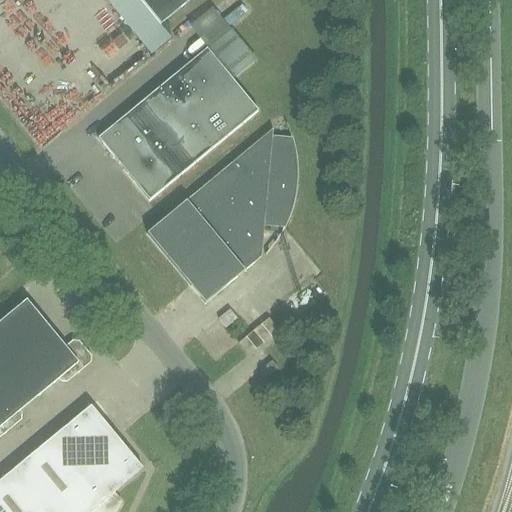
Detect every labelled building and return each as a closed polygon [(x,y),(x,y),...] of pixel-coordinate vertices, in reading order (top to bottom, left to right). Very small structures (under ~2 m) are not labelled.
[(139,0),(161,25),(191,0),(139,0)] [(98,139),(149,201),(258,112),(232,81),(254,62),(229,31),(98,139)] [(294,204),(295,198),(296,192),(297,186),(297,180),(297,174),(297,168),(297,162),(296,156),(295,150),(294,144),(292,138),(291,139),(272,137),(273,130),(147,235),(205,305),(261,258),(264,227),(270,228),(270,232),(278,233),(279,229),(283,229),(282,231),(283,231),(286,226),(288,221),(290,215),(292,210),(294,204)] [(91,356),(79,341),(72,341),(65,347),(26,300),(0,321),(0,437),(21,420),(22,414),(15,406),(34,391),(39,396),(59,379),(61,382),(67,382),(91,363),(91,356)] [(229,310),(218,319),(225,328),(237,319),(229,310)] [(278,331),(268,319),(238,344),(248,356),(278,331)] [(267,378),(278,369),(272,361),(261,371),(267,378)] [(114,493),(142,469),(90,406),(0,480),(0,511),(116,511),(121,502),(114,493)]
